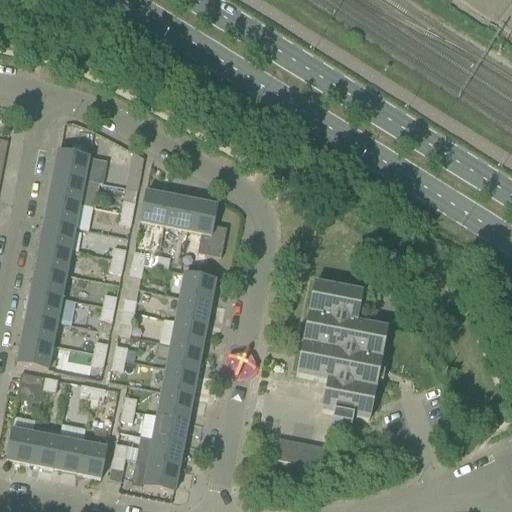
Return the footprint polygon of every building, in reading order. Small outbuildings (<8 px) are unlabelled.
[(102,188),(107,164),(58,155),(53,179),(83,184),(102,188)] [(127,180),(139,182),(142,170),(130,168),(127,180)] [(78,208),(83,184),(53,179),(49,202),(78,208)] [(145,196),(144,201),(139,224),(163,228),(169,201),(145,196)] [(163,228),(187,233),(193,206),(169,201),(163,228)] [(44,226),(74,232),(89,235),(93,211),(78,208),(49,202),(44,226)] [(121,216),(133,219),(135,207),(123,205),(121,216)] [(187,233),(201,236),(197,257),(221,262),(226,232),(213,229),(217,210),(193,206),(187,233)] [(130,231),(133,219),(121,216),(119,229),(130,231)] [(69,255),(74,232),(44,226),(39,250),(69,255)] [(69,255),(39,250),(35,273),(65,280),(69,256),(69,255)] [(114,252),(111,264),(123,266),(126,254),(114,252)] [(131,268),(144,270),(146,258),(133,256),(131,268)] [(170,263),(158,260),(155,272),(167,275),(170,263)] [(121,278),(123,266),(111,264),(109,276),(121,278)] [(141,282),(144,270),(131,268),(129,279),(141,282)] [(35,273),(30,297),(60,303),(65,280),(35,273)] [(210,308),(214,284),(184,278),(179,302),(210,308)] [(321,415),(333,417),(332,426),(351,430),(352,421),(369,424),(386,332),(355,326),(361,296),(314,287),(296,379),(326,385),(321,415)] [(26,321),(55,327),(71,330),(75,306),(60,303),(30,297),(26,321)] [(105,299),(103,311),(114,313),(117,301),(105,299)] [(125,302),(122,315),(134,318),(137,305),(125,302)] [(179,302),(175,325),(205,331),(210,308),(179,302)] [(112,325),(114,313),(103,311),(100,323),(112,325)] [(132,329),(134,318),(122,315),(120,326),(132,329)] [(21,345),(51,350),(55,327),(26,321),(21,345)] [(175,325),(170,349),(201,355),(205,331),(175,325)] [(21,345),(17,368),(46,374),(51,350),(21,345)] [(93,358),(106,360),(108,348),(96,346),(93,358)] [(170,349),(165,373),(196,379),(201,355),(170,349)] [(113,361),(125,364),(128,352),(116,350),(113,361)] [(103,372),(106,360),(93,358),(91,369),(103,372)] [(123,376),(125,364),(113,361),(111,373),(123,376)] [(165,373),(161,396),(191,402),(196,379),(165,373)] [(46,383),(21,377),(18,389),(43,394),(46,383)] [(43,394),(43,395),(54,398),(57,385),(46,383),(43,394)] [(18,389),(16,401),(28,404),(26,416),(38,418),(42,395),(43,395),(43,394),(18,389)] [(91,403),(93,391),(82,389),(79,401),(91,403)] [(93,391),(91,403),(103,406),(105,394),(93,391)] [(161,396),(156,420),(187,426),(191,402),(161,396)] [(125,401),(123,413),(134,416),(137,403),(125,401)] [(132,427),(134,416),(123,413),(121,425),(132,427)] [(156,420),(152,444),(182,450),(187,426),(156,420)] [(82,448),(85,433),(61,429),(58,444),(52,474),(76,478),(82,448)] [(34,439),(11,434),(5,464),(29,469),(34,439)] [(58,444),(34,439),(29,469),(52,474),(58,444)] [(319,472),(323,452),(278,443),(274,462),(319,472)] [(178,473),(182,450),(152,444),(147,467),(178,473)] [(76,478),(100,483),(106,453),(82,448),(76,478)] [(125,463),(135,464),(141,466),(143,454),(127,451),(115,449),(113,461),(125,463)] [(125,463),(113,461),(108,484),(120,487),(125,463)] [(178,473),(147,467),(142,491),(173,497),(178,473)]
